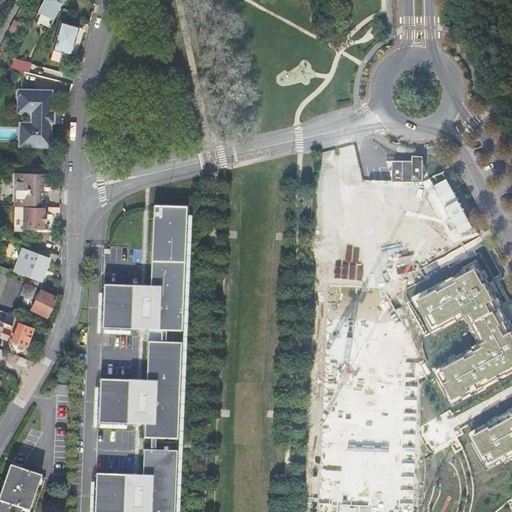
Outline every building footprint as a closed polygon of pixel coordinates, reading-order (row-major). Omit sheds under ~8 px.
[(45,0),(35,20),(50,28),(62,6),(64,0),(45,0)] [(80,0),(64,0),(62,6),(74,11),(80,0)] [(14,20),(10,29),(19,34),(24,25),(14,20)] [(70,55),(78,28),(61,23),(51,57),(65,61),(67,54),(70,55)] [(28,63),(14,60),(10,68),(25,72),(28,63)] [(17,97),(18,97),(17,112),(27,113),(33,113),(32,124),(26,123),(23,123),(22,143),(35,144),(35,147),(48,148),(52,92),(18,90),(18,91),(17,91),(17,97)] [(22,143),(23,123),(18,123),(17,146),(35,147),(35,144),(22,143)] [(390,160),(390,180),(423,180),(423,156),(410,156),(410,160),(390,160)] [(49,185),(48,185),(48,175),(44,175),(17,174),(16,207),(24,207),(48,207),(48,191),(49,191),(49,185)] [(48,207),(24,207),(23,229),(44,230),(44,223),(46,223),(46,215),(47,215),(48,207)] [(177,511),(180,453),(161,452),(162,447),(161,440),(180,440),(181,387),(183,344),(172,344),(173,339),(173,332),(183,332),(187,208),(154,207),(151,298),(147,298),(143,298),(143,288),(133,288),(133,289),(106,288),(104,329),(132,330),(132,331),(142,331),(143,321),(146,321),(150,322),(150,331),(163,331),(163,343),(150,343),(148,392),(144,392),(140,392),(141,383),(130,382),(130,383),(103,382),(101,424),(129,424),(129,425),(139,426),(139,416),(143,416),(148,416),(147,439),(153,439),(153,452),(147,451),(145,487),(141,487),(138,487),(138,477),(127,477),(127,478),(100,477),(98,511),(136,511),(137,510),(140,511),(145,511),(144,511),(177,511)] [(22,249),(15,270),(42,281),(42,280),(41,280),(48,259),(49,260),(50,259),(22,248),(22,249)] [(511,327),(505,315),(476,264),(409,299),(428,334),(464,313),(482,344),(433,371),(452,405),(511,370),(511,327)] [(370,315),(397,316),(398,281),(390,281),(390,273),(330,272),(328,354),(369,355),(370,315)] [(37,287),(24,283),(20,295),(32,300),(37,287)] [(36,312),(46,318),(56,298),(41,291),(35,303),(40,305),(36,312)] [(9,333),(15,317),(0,311),(0,316),(8,319),(6,324),(0,321),(0,337),(7,340),(9,333)] [(20,319),(15,317),(9,333),(14,335),(12,341),(15,342),(19,343),(17,348),(22,349),(24,345),(26,346),(33,330),(18,324),(20,319)] [(364,461),(366,379),(325,378),(322,460),(364,461)] [(65,395),(66,387),(56,385),(54,394),(65,395)] [(511,417),(492,429),(491,426),(475,435),(490,462),(511,449),(511,417)] [(0,511),(18,511),(19,510),(24,511),(29,511),(41,478),(5,465),(1,479),(0,481),(0,511)] [(319,511),(402,511),(403,487),(320,484),(319,511)]
